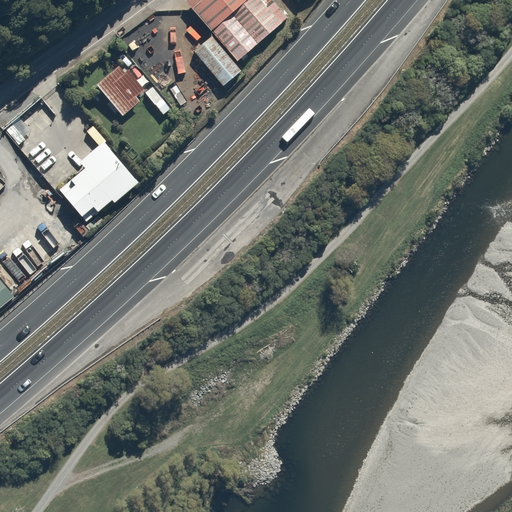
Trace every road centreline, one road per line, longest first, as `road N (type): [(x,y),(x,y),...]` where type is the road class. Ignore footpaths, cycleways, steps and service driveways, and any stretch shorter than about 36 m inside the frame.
road 1 (trunk): [(401,0),(219,197),(0,399)]
road 2 (trunk): [(0,345),(195,166),(350,0)]
road 3 (residential): [(0,106),(138,0)]
